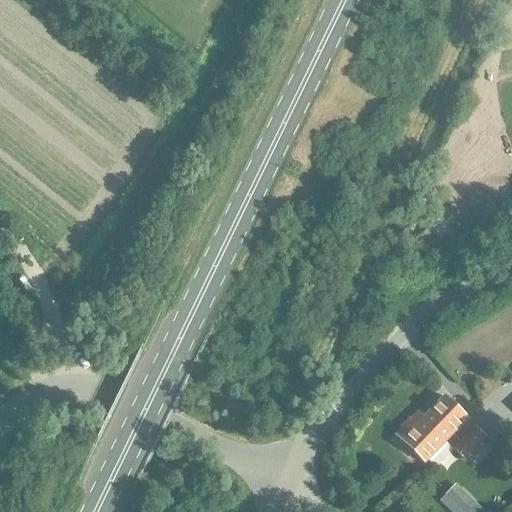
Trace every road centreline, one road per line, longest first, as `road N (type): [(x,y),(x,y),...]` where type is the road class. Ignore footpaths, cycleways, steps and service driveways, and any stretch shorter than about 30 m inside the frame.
road 1 (primary): [(336,0),(89,511)]
road 2 (unclassified): [(0,418),(30,393),(68,381),(296,482)]
road 3 (unclassified): [(296,482),(366,370),(429,311),(511,262)]
